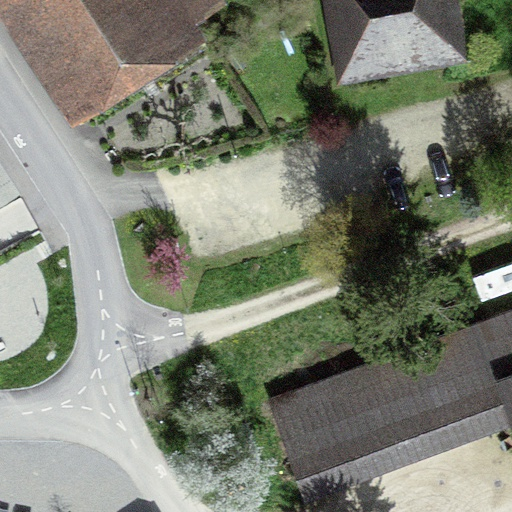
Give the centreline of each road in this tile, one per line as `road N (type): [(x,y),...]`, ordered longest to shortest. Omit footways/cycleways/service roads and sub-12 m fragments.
road 1 (track): [(103,338),(219,325),(511,214)]
road 2 (residential): [(0,75),(85,229),(110,398)]
road 3 (residential): [(110,398),(177,511)]
